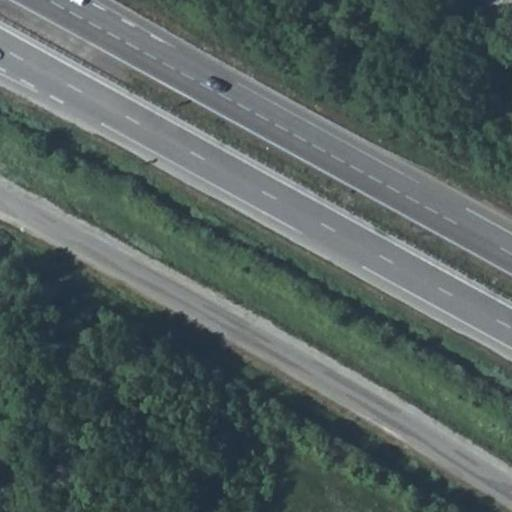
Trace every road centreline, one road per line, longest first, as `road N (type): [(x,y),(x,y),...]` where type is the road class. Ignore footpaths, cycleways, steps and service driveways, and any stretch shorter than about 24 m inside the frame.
road 1 (tertiary): [(511,494),(0,195)]
road 2 (trunk): [(0,48),(511,328)]
road 3 (trunk): [(511,254),(48,0)]
